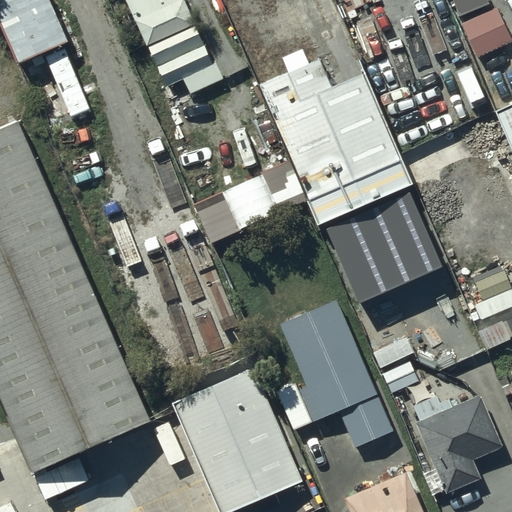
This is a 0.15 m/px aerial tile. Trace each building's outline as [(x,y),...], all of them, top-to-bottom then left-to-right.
[(49,0),(0,0),(0,20),(21,68),(70,45),(49,0)] [(185,0),(129,0),(162,70),(208,49),(185,0)] [(242,45),(219,55),(230,81),(226,83),(229,90),(257,78),(242,45)] [(318,59),(261,84),(322,224),(412,185),(366,79),(333,93),(318,59)] [(511,107),(497,115),(511,148),(511,107)] [(113,174),(85,114),(48,132),(76,191),(113,174)] [(16,125),(0,131),(0,389),(35,465),(148,414),(16,125)] [(457,158),(446,135),(403,155),(414,179),(457,158)] [(481,316),(511,302),(511,288),(503,267),(475,279),(483,297),(474,301),(481,316)] [(390,293),(354,309),(370,346),(406,330),(390,293)] [(335,305),(281,330),(322,419),(339,411),(358,451),(394,434),(335,305)] [(486,346),(511,334),(511,315),(504,319),(502,315),(477,326),(486,346)] [(255,366),(175,401),(224,511),(232,511),(306,479),(255,366)] [(504,442),(482,390),(451,403),(447,395),(440,399),(437,392),(413,402),(419,417),(415,419),(434,463),(424,467),(434,491),(444,487),(445,490),(482,474),(473,455),(504,442)] [(79,454),(36,474),(45,496),(89,476),(79,454)] [(419,511),(404,475),(347,499),(352,511),(419,511)]
